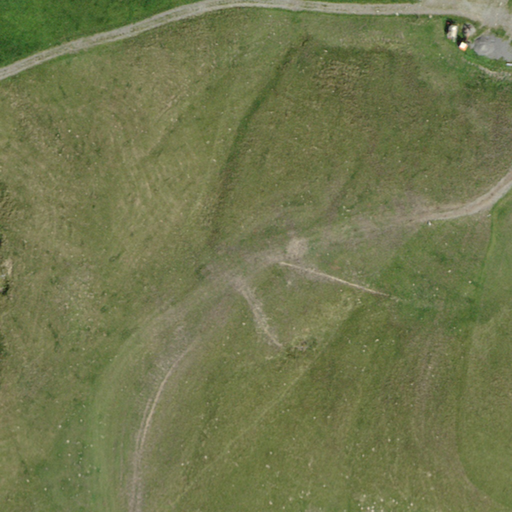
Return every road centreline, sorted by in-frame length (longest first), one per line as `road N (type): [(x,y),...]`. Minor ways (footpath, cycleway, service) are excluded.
road 1 (track): [(250,0),(157,18),(0,72)]
road 2 (track): [(503,6),(353,10),(256,0)]
